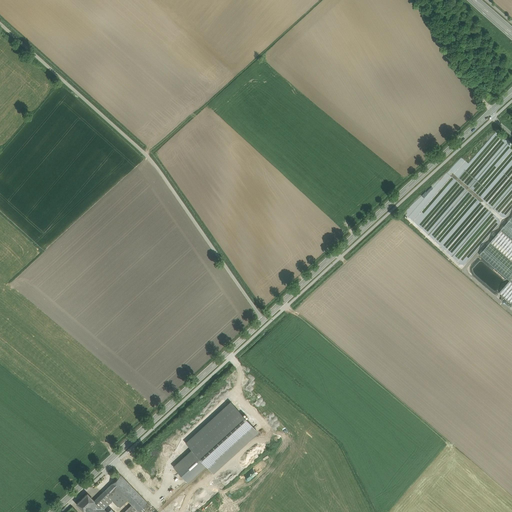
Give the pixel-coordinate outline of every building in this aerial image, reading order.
[(407,212),(406,214),(430,237),(433,238),(431,235),(431,232),(435,228),(435,225),(433,224),(431,224),(429,223),(426,225),(428,221),(425,221),(425,223),(423,219),(419,219),(417,216),(420,214),(416,214),(415,215),(412,215),(412,207),(407,212)] [(511,216),(479,255),(509,281),(499,293),(511,303),(511,216)] [(231,401),(186,443),(192,449),(214,473),(258,431),(246,417),(243,414),(231,401)] [(192,449),(173,466),(188,482),(206,465),(192,449)] [(147,502),(120,475),(112,483),(119,491),(127,500),(132,505),(138,511),(147,502)] [(213,493),(221,484),(213,478),(202,490),(208,495),(211,491),(213,493)] [(112,483),(99,496),(103,500),(98,505),(102,509),(113,499),(112,498),(119,491),(112,483)] [(119,491),(112,498),(113,499),(120,507),(127,500),(119,491)] [(94,500),(87,493),(76,504),(83,511),(84,511),(94,501),(94,500)] [(103,500),(99,496),(94,500),(94,501),(98,505),(103,500)] [(98,505),(94,501),(84,511),(104,511),(102,509),(98,505)] [(132,505),(124,511),(142,511),(145,510),(144,509),(149,505),(147,502),(138,511),(132,505)]
